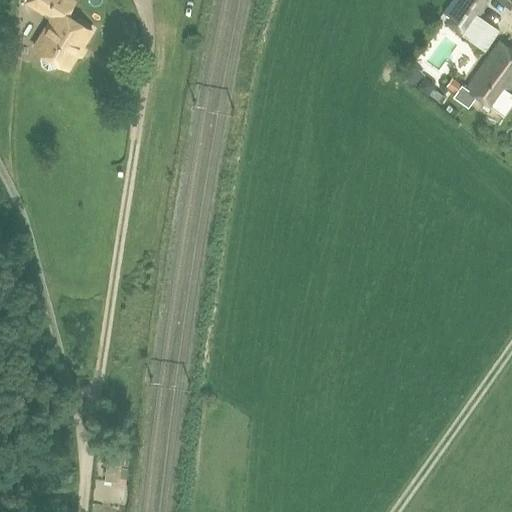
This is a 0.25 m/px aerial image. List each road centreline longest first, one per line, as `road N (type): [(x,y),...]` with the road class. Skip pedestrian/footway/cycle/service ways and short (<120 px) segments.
road 1 (track): [(81,511),(94,376),(142,92)]
road 2 (track): [(0,172),(17,199),(72,399),(90,419)]
road 3 (track): [(392,511),(511,342)]
